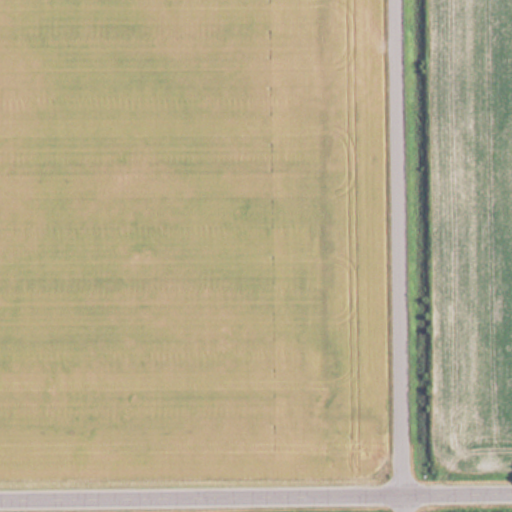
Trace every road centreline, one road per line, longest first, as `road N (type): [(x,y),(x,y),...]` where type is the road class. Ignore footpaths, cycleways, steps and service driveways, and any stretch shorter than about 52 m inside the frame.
road 1 (tertiary): [(0,501),(511,496)]
road 2 (residential): [(408,498),(402,0)]
